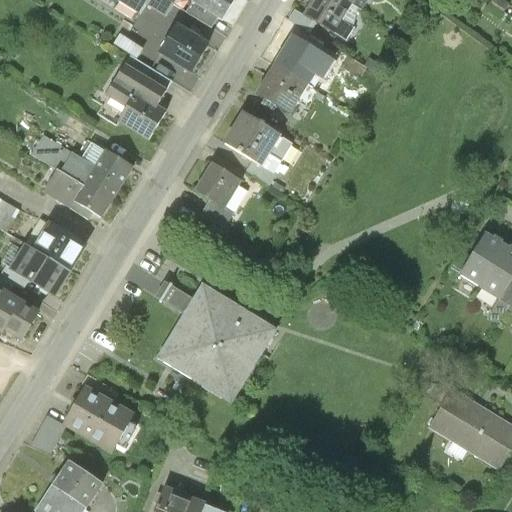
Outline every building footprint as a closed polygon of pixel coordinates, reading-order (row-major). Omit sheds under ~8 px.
[(149,0),(114,0),(141,15),(146,5),(149,0)] [(164,0),(149,0),(146,5),(167,18),(174,6),(164,0)] [(195,0),(194,4),(227,23),(240,0),(195,0)] [(340,23),(350,7),(338,0),(310,0),(300,18),(344,45),(353,30),(340,23)] [(501,0),(492,0),(490,3),(503,13),(509,5),(501,0)] [(503,13),(490,3),(484,11),(497,21),(503,13)] [(211,48),(180,30),(176,37),(163,57),(195,76),(211,48)] [(163,57),(176,37),(165,31),(153,51),(163,57)] [(330,65),(288,39),(269,69),(304,90),(312,78),(320,83),(330,65)] [(130,57),(125,65),(170,92),(175,84),(130,57)] [(106,97),(127,110),(118,126),(151,147),(168,119),(158,113),(170,92),(125,65),(106,97)] [(304,90),(269,69),(252,98),(286,119),(295,105),(306,112),(315,96),(304,90)] [(293,145),(243,115),(224,146),(250,163),(261,169),(269,155),(282,163),(293,145)] [(31,157),(59,174),(85,190),(96,171),(63,151),(57,161),(37,148),(31,157)] [(134,170),(106,153),(96,171),(85,190),(113,206),(134,170)] [(261,169),(250,163),(245,173),(268,187),(274,177),(261,169)] [(240,184),(210,166),(193,194),(207,202),(222,212),(240,184)] [(113,206),(85,190),(59,174),(46,196),(90,222),(94,215),(104,221),(113,206)] [(21,213),(0,201),(0,230),(8,235),(21,213)] [(222,212),(207,202),(199,215),(223,230),(231,217),(222,212)] [(52,225),(36,253),(75,276),(91,248),(52,225)] [(503,248),(482,235),(468,258),(455,279),(475,291),(503,248)] [(27,248),(12,273),(30,283),(60,301),(75,276),(36,253),(27,248)] [(511,253),(503,248),(475,291),(496,304),(509,282),(511,277),(511,253)] [(455,279),(468,258),(459,252),(446,273),(455,279)] [(284,259),(276,254),(268,267),(276,272),(284,259)] [(30,283),(12,273),(6,269),(0,278),(16,287),(24,292),(30,283)] [(0,290),(10,297),(16,287),(0,278),(0,277),(0,290)] [(505,313),(511,301),(511,283),(509,282),(496,304),(485,320),(496,327),(505,313)] [(274,335),(199,288),(190,303),(180,318),(153,361),(228,408),(274,335)] [(0,314),(35,333),(44,317),(10,297),(0,290),(0,314)] [(180,318),(190,303),(168,290),(159,304),(180,318)] [(35,333),(0,314),(0,336),(6,340),(9,336),(26,347),(35,333)] [(130,418),(80,389),(58,428),(63,431),(108,457),(130,418)] [(511,428),(451,391),(426,431),(498,475),(511,451),(511,428)] [(63,431),(58,428),(44,420),(34,437),(54,445),(63,431)] [(238,462),(227,455),(222,463),(233,470),(238,462)] [(102,488),(69,464),(52,488),(86,511),(102,488)] [(242,498),(276,511),(279,511),(288,489),(254,469),(242,498)] [(85,511),(86,511),(52,488),(38,509),(43,511),(85,511)] [(193,511),(197,504),(162,490),(152,511),(193,511)]
